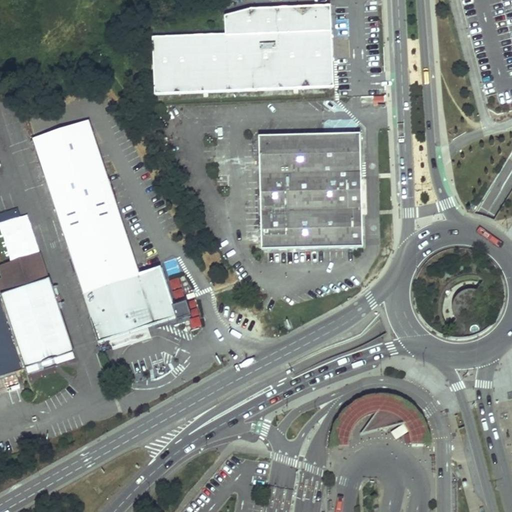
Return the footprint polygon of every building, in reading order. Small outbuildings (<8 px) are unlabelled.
[(226,18),(226,37),(154,39),(156,96),(334,91),(333,59),(332,47),(332,37),(331,11),(252,13),(226,18)] [(84,296),(140,279),(127,238),(91,125),(35,143),(70,254),(84,296)] [(259,138),(261,251),(363,249),(362,214),(367,214),(366,182),(361,182),(360,136),(259,138)] [(0,222),(9,220),(6,211),(0,212),(0,222)] [(71,358),(39,259),(6,269),(13,295),(6,298),(0,299),(0,302),(23,374),(71,358)] [(0,270),(0,278),(6,298),(13,295),(6,269),(0,270)] [(140,279),(84,296),(100,346),(176,322),(177,325),(191,320),(187,306),(173,310),(166,288),(161,272),(140,279)] [(13,350),(0,310),(0,380),(19,375),(11,351),(13,350)] [(381,414),(392,399),(388,398),(383,398),(379,398),(375,398),(371,399),(366,401),(361,403),(356,406),(351,409),(348,412),(345,416),(342,421),(339,426),(338,429),(337,433),(336,437),(335,442),(335,446),(351,446),(351,443),(352,439),(353,435),(354,432),(355,430),(356,428),(358,425),(361,423),(365,419),(369,416),(374,415),(378,414),(381,414)] [(405,423),(422,418),(418,414),(414,409),(409,405),(404,403),(398,400),(392,399),(381,414),(378,414),(362,436),(407,425),(405,423)] [(414,445),(430,445),(430,442),(430,438),(429,434),(428,431),(427,427),(425,424),(424,421),(422,418),(405,423),(407,425),(408,426),(411,430),(413,435),(414,441),(414,445)]
